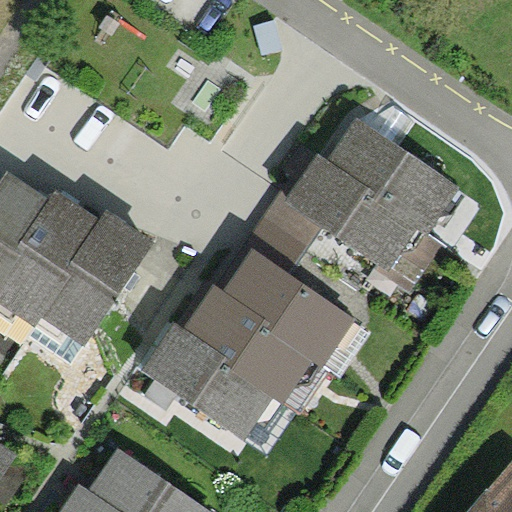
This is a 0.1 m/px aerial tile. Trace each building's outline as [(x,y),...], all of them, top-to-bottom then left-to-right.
[(331,171),(409,223),(421,231),(449,190),(358,130),(331,171)] [(291,210),(379,268),(409,223),(331,171),(321,165),(291,210)] [(0,182),(0,269),(41,210),(0,182)] [(0,269),(0,296),(32,318),(37,310),(91,230),(47,200),(41,210),(0,269)] [(37,310),(84,342),(146,250),(99,219),(91,230),(37,310)] [(220,301),(298,353),(310,360),(337,319),(247,259),(220,301)] [(180,339),(259,392),(268,398),(298,353),(220,301),(210,294),(180,339)] [(259,392),(180,339),(169,332),(140,377),(229,436),(259,392)] [(91,501),(106,511),(197,511),(118,460),(91,501)] [(511,511),(511,485),(507,482),(481,511),(511,511)] [(70,511),(106,511),(91,501),(81,496),(70,511)]
